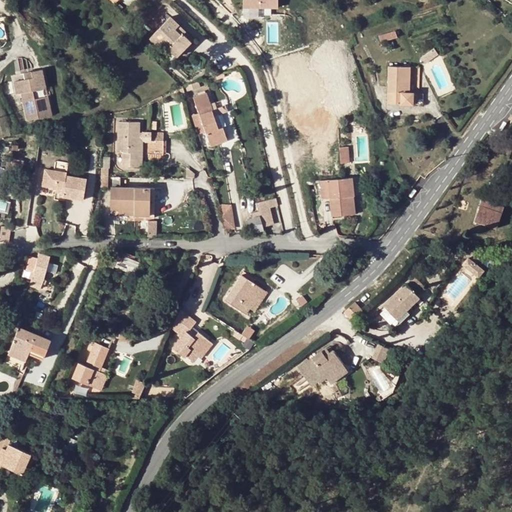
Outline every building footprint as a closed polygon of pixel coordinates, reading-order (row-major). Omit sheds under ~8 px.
[(507,0),(497,0),(495,2),(510,15),(511,12),(511,0),(508,0),(508,1),(507,0)] [(162,42),(177,56),(192,41),(183,33),(182,35),(176,28),(179,24),(171,17),(151,38),(159,46),(162,42)] [(185,31),(179,24),(176,28),(182,35),(183,33),(185,31)] [(387,33),(389,39),(398,37),(396,30),(387,33)] [(388,103),(413,104),(414,92),(409,92),(410,66),(389,66),(388,103)] [(22,93),(28,121),(48,116),(44,98),(36,99),(35,91),(47,89),(43,70),(31,72),(33,78),(25,79),(14,81),(17,94),(22,93)] [(214,115),(214,114),(212,108),(205,92),(194,96),(200,113),(195,114),(199,126),(204,125),(211,145),(228,139),(224,126),(218,128),(214,115)] [(226,104),(212,108),(214,114),(219,112),(220,114),(229,111),(226,104)] [(224,126),(220,114),(219,112),(214,114),(214,115),(218,128),(224,126)] [(505,131),(509,123),(505,120),(501,129),(505,131)] [(123,152),(123,166),(139,166),(140,133),(140,122),(120,121),(119,152),(123,152)] [(164,140),(151,140),(150,153),(163,153),(164,140)] [(109,168),(101,168),(101,176),(109,176),(109,168)] [(43,184),(55,187),(64,189),(63,193),(63,196),(85,200),(87,179),(68,176),(68,173),(46,169),(43,184)] [(353,177),(347,178),(322,180),(323,199),(332,198),(333,215),(351,214),(350,196),(354,196),(353,177)] [(485,193),(491,194),(496,183),(490,181),(485,193)] [(111,187),(111,209),(119,209),(135,209),(135,215),(149,215),(149,217),(154,217),(155,188),(111,187)] [(0,209),(8,211),(10,201),(0,198),(0,209)] [(484,198),(481,206),(503,213),(505,205),(484,198)] [(265,226),(274,224),(266,199),(256,202),(258,211),(263,227),(265,226)] [(219,204),(226,228),(236,228),(232,204),(219,204)] [(498,228),(503,213),(481,206),(476,221),(498,228)] [(264,230),(263,227),(258,211),(251,213),(252,217),(248,219),(252,233),(264,230)] [(12,228),(1,226),(0,230),(0,241),(9,242),(12,228)] [(136,256),(121,250),(117,261),(128,265),(130,259),(134,261),(136,256)] [(46,271),(49,262),(51,255),(40,251),(38,257),(30,255),(26,270),(31,271),(30,277),(32,278),(30,286),(41,289),(46,271)] [(105,265),(112,268),(117,257),(109,254),(105,265)] [(463,264),(481,275),(486,268),(468,257),(463,264)] [(128,265),(117,261),(115,266),(125,271),(128,265)] [(49,262),(46,271),(56,273),(58,265),(49,262)] [(242,274),(253,281),(255,278),(244,271),(242,274)] [(415,284),(420,286),(425,274),(421,272),(415,284)] [(246,314),(251,307),(263,288),(253,281),(242,274),(225,300),(246,314)] [(425,274),(420,286),(426,289),(432,277),(425,274)] [(458,299),(465,285),(454,279),(446,293),(458,299)] [(386,304),(399,319),(404,313),(421,297),(414,288),(408,283),(386,304)] [(263,288),(251,307),(255,311),(268,291),(263,288)] [(356,301),(345,312),(353,321),(364,310),(356,301)] [(268,322),(274,327),(279,320),(273,315),(268,322)] [(182,327),(186,331),(188,332),(196,322),(190,317),(182,327)] [(9,354),(27,361),(30,353),(44,358),(51,339),(19,327),(9,354)] [(245,329),(242,333),(250,338),(254,331),(250,329),(248,331),(245,329)] [(188,332),(186,331),(181,338),(184,340),(189,333),(188,332)] [(120,332),(120,336),(120,341),(136,341),(136,332),(120,332)] [(186,355),(194,361),(200,354),(197,352),(207,338),(199,332),(194,337),(189,333),(184,340),(181,338),(173,347),(185,356),(186,355)] [(197,352),(200,354),(211,341),(207,338),(197,352)] [(82,352),(89,354),(93,343),(87,341),(82,352)] [(80,362),(73,377),(98,388),(104,373),(103,372),(100,371),(102,366),(110,348),(96,342),(88,360),(90,361),(88,366),(86,364),(80,362)] [(327,346),(322,350),(325,355),(331,352),(327,346)] [(325,355),(322,350),(316,353),(298,365),(301,369),(310,383),(317,379),(318,380),(326,376),(330,381),(347,370),(341,360),(334,349),(331,352),(325,355)] [(104,373),(98,388),(102,390),(108,374),(104,373)] [(140,398),(146,383),(137,379),(130,398),(139,398),(140,398)] [(2,464),(6,467),(22,473),(31,453),(9,444),(7,449),(0,445),(0,467),(2,464)] [(31,453),(22,473),(26,475),(35,455),(31,453)]
